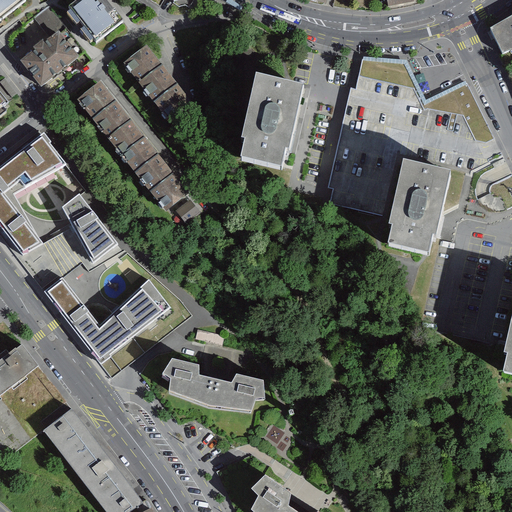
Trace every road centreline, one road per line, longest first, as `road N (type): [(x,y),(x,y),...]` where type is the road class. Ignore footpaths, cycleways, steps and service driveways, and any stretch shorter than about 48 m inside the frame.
road 1 (residential): [(0,148),(138,35),(199,20)]
road 2 (secondary): [(459,17),(419,29),(360,31),(262,0)]
road 3 (residential): [(216,511),(140,399),(99,397)]
road 4 (secondary): [(99,397),(181,511)]
road 5 (secondary): [(18,295),(99,397)]
road 6 (residential): [(459,17),(511,131)]
